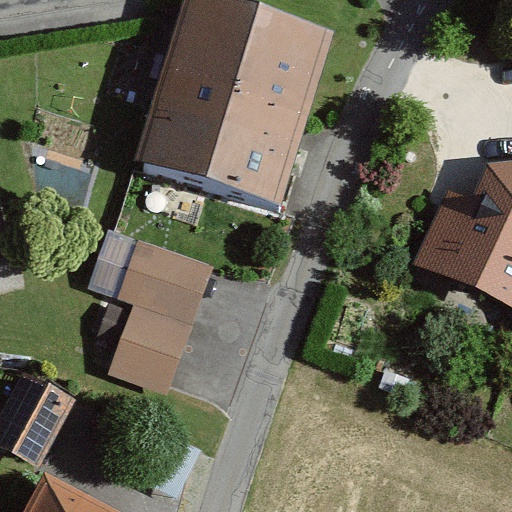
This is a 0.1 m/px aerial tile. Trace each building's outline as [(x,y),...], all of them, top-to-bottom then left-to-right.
[(325,48),(197,9),(145,181),(272,220),(325,48)] [(511,171),(489,173),(482,216),(449,205),(416,282),(511,326),(511,171)] [(95,286),(120,295),(137,247),(112,238),(95,286)] [(226,284),(136,251),(114,313),(142,323),(117,391),(179,413),(226,284)] [(73,412),(15,384),(0,415),(0,452),(43,473),(73,412)] [(94,511),(46,486),(31,511),(94,511)]
